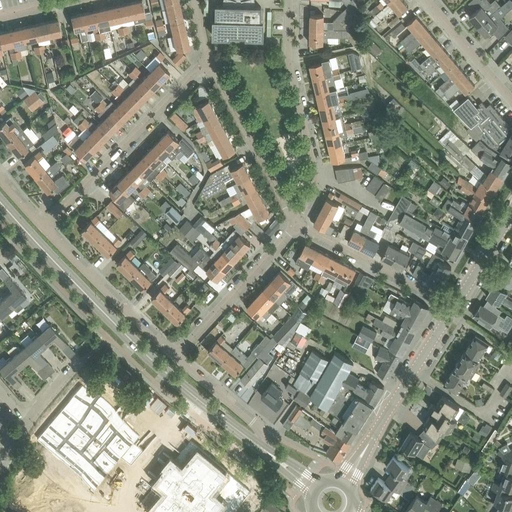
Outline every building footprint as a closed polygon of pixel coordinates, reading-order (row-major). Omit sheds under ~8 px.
[(139,0),(130,2),(133,17),(135,24),(145,22),(145,21),(151,19),(150,12),(145,13),(141,0),(139,0)] [(164,0),(167,8),(180,5),(178,0),(164,0)] [(214,20),(214,36),(230,37),(230,34),(247,34),(247,37),(263,37),(263,21),(261,21),(261,7),(256,6),(254,0),(224,0),(223,6),(217,5),(217,7),(211,7),(211,20),(214,20)] [(351,0),(347,6),(348,6),(355,13),(361,8),(354,0),(351,0)] [(389,3),(385,7),(376,14),(380,19),(393,8),(399,15),(409,7),(402,0),(393,0),(389,3)] [(469,16),(477,25),(490,15),(479,2),(481,0),(471,0),(469,2),(476,11),(469,16)] [(507,0),(500,6),(505,13),(511,6),(511,0),(507,0)] [(118,5),(121,19),(133,17),(130,2),(118,5)] [(375,15),(376,14),(385,7),(381,2),(370,10),(375,15)] [(109,22),(121,19),(118,5),(106,8),(109,22)] [(183,19),(180,5),(167,8),(170,22),(183,19)] [(359,17),(355,13),(348,6),(336,19),(343,26),(350,18),(354,22),(359,17)] [(94,10),(101,39),(106,38),(104,30),(106,30),(104,23),(109,22),(106,8),(94,10)] [(97,45),(102,44),(101,39),(94,10),(82,13),(86,28),(92,26),(94,33),(96,40),(97,45)] [(74,30),(78,29),(81,41),(88,40),(85,28),(86,28),(82,13),(70,16),(74,30)] [(310,29),(324,29),(324,21),(324,15),(311,14),(310,29)] [(391,27),(400,20),(401,19),(397,15),(387,23),(391,27)] [(490,15),(477,25),(486,35),(492,30),(499,38),(508,28),(499,17),(495,20),(490,15)] [(405,46),(408,43),(427,28),(416,16),(407,24),(413,30),(401,40),(405,46)] [(61,33),(60,28),(58,19),(46,21),(49,36),(61,33)] [(183,19),(170,22),(173,36),(186,33),(183,19)] [(347,29),(343,26),(336,19),(333,21),(333,29),(346,29),(347,29)] [(46,21),(34,24),(37,38),(49,36),(46,21)] [(396,35),(406,26),(402,22),(392,31),(396,35)] [(34,24),(22,27),(25,41),(37,38),(34,24)] [(164,29),(163,24),(156,26),(158,36),(165,34),(164,29)] [(17,58),(22,57),(20,50),(22,49),(20,42),(25,41),(22,27),(10,30),(13,44),(18,63),(17,58)] [(421,40),(427,47),(436,39),(427,28),(408,43),(412,48),(417,44),(416,44),(421,40)] [(328,37),(349,37),(346,29),(333,29),(324,29),(310,29),(310,43),(324,43),(324,42),(328,41),(328,37)] [(18,63),(13,44),(10,30),(0,32),(0,39),(2,47),(8,45),(13,65),(18,64),(18,63)] [(186,33),(173,36),(176,50),(189,47),(186,33)] [(415,68),(420,73),(437,58),(437,59),(446,51),(436,39),(427,47),(432,53),(415,68)] [(374,42),(368,48),(374,54),(380,48),(374,42)] [(147,54),(141,48),(135,54),(141,60),(147,54)] [(156,56),(160,60),(164,56),(159,51),(155,55),(156,56)] [(172,60),(177,65),(186,56),(181,51),(172,60)] [(446,70),(455,62),(446,51),(437,59),(437,58),(420,73),(425,77),(429,73),(429,74),(441,64),(446,70)] [(353,52),(348,53),(352,70),(363,67),(360,55),(353,52)] [(169,73),(159,62),(160,60),(156,56),(145,66),(150,71),(161,81),(169,73)] [(310,65),(313,76),(313,78),(340,73),(338,67),(332,68),(330,57),(322,59),(323,62),(322,62),(320,62),(310,65)] [(446,70),(441,74),(446,80),(439,86),(440,86),(436,90),(441,95),(445,91),(447,89),(451,85),(456,81),(456,82),(465,73),(455,62),(446,70)] [(135,66),(131,69),(137,74),(140,71),(135,66)] [(127,73),(137,83),(133,88),(144,98),(152,90),(142,79),(131,69),(127,73)] [(52,71),(49,72),(46,73),(49,83),(55,81),(52,71)] [(150,71),(145,76),(142,79),(152,90),(161,81),(150,71)] [(317,92),(330,89),(337,88),(335,79),(341,77),(340,73),(313,78),(317,92)] [(445,91),(441,95),(446,99),(449,97),(449,98),(461,87),(466,93),(467,91),(475,85),(465,73),(456,82),(456,81),(451,85),(447,89),(445,91)] [(120,92),(124,96),(135,107),(144,98),(133,88),(128,83),(123,88),(114,79),(110,83),(114,87),(120,92)] [(75,89),(70,83),(65,88),(71,94),(75,89)] [(23,97),(28,93),(23,86),(22,86),(17,90),(23,97)] [(120,92),(114,87),(110,91),(116,96),(120,92)] [(350,93),(345,94),(339,96),(337,88),(330,89),(317,92),(320,106),(333,103),(346,100),(351,98),(350,93)] [(34,90),(26,96),(35,108),(43,102),(34,90)] [(37,94),(43,101),(46,98),(41,91),(37,94)] [(124,96),(116,105),(127,116),(135,107),(124,96)] [(469,96),(456,107),(454,109),(471,125),(482,137),(490,145),(505,155),(511,158),(511,128),(490,103),(486,106),(482,101),(478,104),(479,106),(478,107),(469,96)] [(386,105),(393,112),(401,104),(393,97),(386,105)] [(204,118),(215,111),(209,99),(197,106),(192,109),(199,121),(204,119),(204,118)] [(101,100),(97,104),(103,109),(107,114),(118,124),(127,116),(116,105),(111,100),(107,104),(106,105),(101,100)] [(320,106),(323,119),(336,116),(333,103),(320,106)] [(118,124),(107,114),(103,109),(97,104),(93,108),(98,113),(96,114),(102,120),(99,122),(110,133),(118,124)] [(168,117),(182,131),(189,125),(174,110),(168,117)] [(215,111),(204,118),(204,119),(207,124),(201,128),(202,130),(196,133),(198,138),(204,135),(204,134),(222,124),(215,111)] [(0,123),(0,133),(7,142),(16,134),(22,130),(10,115),(0,123)] [(363,119),(351,122),(346,123),(343,115),(336,116),(323,119),(326,133),(352,127),(365,124),(363,119)] [(101,142),(90,131),(86,126),(81,122),(76,117),(73,120),(77,125),(82,130),(77,135),(76,134),(93,150),(101,142)] [(89,122),(85,118),(81,122),(86,126),(90,131),(101,142),(110,133),(99,122),(96,126),(91,121),(89,122)] [(46,139),(52,134),(57,130),(56,122),(41,134),(46,139)] [(28,124),(22,128),(32,141),(38,136),(28,124)] [(204,135),(198,138),(201,142),(207,139),(208,141),(215,137),(218,143),(229,137),(222,124),(204,134),(204,135)] [(482,137),(471,125),(466,130),(478,142),(471,148),(485,161),(493,167),(492,169),(503,176),(511,162),(511,161),(503,156),(488,146),(481,140),(480,139),(482,137)] [(326,133),(329,147),(343,144),(341,137),(348,135),(348,133),(354,132),(352,127),(326,133)] [(391,127),(384,134),(389,138),(395,131),(391,127)] [(33,143),(29,139),(22,130),(16,134),(7,142),(18,156),(33,143)] [(176,154),(181,150),(188,156),(195,150),(182,138),(180,141),(169,130),(160,139),(176,154)] [(52,134),(46,139),(40,144),(46,152),(58,142),(52,134)] [(93,150),(76,134),(68,143),(84,159),(93,150)] [(224,156),(227,154),(236,149),(229,137),(218,143),(224,156)] [(495,189),(503,176),(492,169),(488,174),(466,152),(471,148),(459,137),(454,142),(451,140),(445,146),(482,181),(495,189)] [(160,139),(152,147),(163,158),(167,154),(172,160),(177,155),(176,154),(160,139)] [(346,158),(343,144),(329,147),(333,161),(346,158)] [(71,156),(69,154),(72,151),(67,146),(63,149),(65,152),(68,154),(71,156)] [(159,172),(159,171),(164,176),(168,173),(163,168),(168,163),(162,158),(163,158),(152,147),(144,156),(154,166),(154,167),(159,172)] [(24,163),(35,177),(45,169),(38,160),(43,156),(39,151),(24,163)] [(65,163),(72,157),(71,156),(68,154),(66,153),(61,157),(65,163)] [(144,156),(135,165),(146,175),(154,167),(154,166),(144,156)] [(211,171),(223,164),(220,158),(218,159),(212,162),(211,160),(210,160),(206,162),(211,171)] [(57,160),(45,169),(35,177),(47,191),(53,187),(57,192),(69,182),(63,174),(52,177),(49,174),(61,166),(57,160)] [(368,167),(378,174),(382,168),(372,161),(368,167)] [(238,181),(250,174),(243,162),(232,169),(229,164),(211,174),(202,190),(207,198),(228,187),(224,180),(235,174),(238,181)] [(142,189),(147,194),(151,190),(146,185),(151,180),(146,175),(135,165),(127,173),(137,184),(142,189)] [(338,182),(363,177),(361,166),(336,169),(338,182)] [(159,171),(159,172),(155,175),(160,180),(164,176),(159,171)] [(200,178),(194,172),(188,178),(194,184),(200,178)] [(127,173),(118,182),(129,192),(137,184),(127,173)] [(245,194),(245,193),(256,187),(250,174),(238,181),(233,184),(238,192),(230,196),(230,195),(219,201),(222,206),(232,201),(239,197),(245,194)] [(376,195),(385,182),(374,175),(365,187),(376,195)] [(459,176),(458,181),(463,184),(490,199),(495,189),(482,181),(478,187),(459,176)] [(429,188),(435,192),(441,184),(434,180),(429,188)] [(129,192),(118,182),(110,191),(120,201),(129,192)] [(463,184),(459,189),(471,196),(471,195),(473,196),(470,201),(484,209),(490,199),(463,184)] [(191,192),(186,187),(182,192),(187,197),(191,192)] [(256,187),(245,193),(245,194),(251,205),(263,199),(256,187)] [(144,198),(147,194),(142,189),(138,192),(144,198)] [(330,192),(321,210),(332,216),(339,203),(332,200),(335,194),(330,192)] [(402,194),(394,210),(403,215),(400,221),(439,243),(436,249),(448,255),(449,254),(456,258),(463,247),(433,230),(434,228),(431,226),(432,223),(413,212),(407,209),(411,201),(402,194)] [(232,201),(235,205),(241,202),(239,197),(232,201)] [(351,198),(345,207),(348,209),(347,211),(355,216),(362,204),(351,198)] [(241,212),(235,215),(239,219),(248,227),(254,221),(270,212),(263,199),(251,205),(252,206),(241,212)] [(468,237),(477,221),(451,204),(452,202),(448,199),(443,206),(461,219),(455,229),(468,237)] [(454,199),(452,202),(451,204),(477,221),(483,211),(469,203),(469,204),(462,200),(460,203),(454,199)] [(118,218),(119,217),(123,212),(111,200),(106,206),(118,218)] [(407,209),(413,212),(417,205),(411,201),(407,209)] [(182,214),(180,212),(172,205),(166,211),(165,212),(177,223),(183,215),(182,214)] [(337,235),(339,230),(334,228),(335,225),(329,222),(332,216),(321,210),(314,223),(326,229),(337,235)] [(370,229),(375,220),(378,214),(371,210),(360,231),(354,229),(348,241),(361,247),(370,229)] [(383,223),(385,219),(379,215),(380,215),(378,214),(375,220),(383,223)] [(95,242),(104,233),(109,228),(100,220),(101,220),(96,215),(83,230),(95,242)] [(203,233),(207,228),(203,224),(206,220),(201,216),(193,224),(198,228),(197,228),(201,232),(203,233)] [(353,220),(346,217),(343,222),(350,226),(353,220)] [(194,232),(197,228),(198,228),(194,224),(193,224),(187,219),(179,228),(188,236),(193,231),(194,232)] [(248,227),(239,219),(234,224),(243,233),(248,227)] [(388,220),(380,234),(382,235),(386,238),(391,228),(394,223),(388,220)] [(433,222),(432,223),(431,226),(434,228),(433,230),(463,247),(468,237),(455,229),(454,228),(443,222),(441,226),(433,222)] [(350,226),(345,223),(341,231),(339,234),(345,237),(350,226)] [(391,228),(398,232),(400,227),(394,223),(391,228)] [(275,231),(270,226),(266,231),(271,236),(275,231)] [(392,241),(398,232),(391,228),(386,238),(392,241)] [(137,233),(143,239),(147,234),(142,229),(137,233)] [(378,241),(382,235),(380,234),(370,229),(361,247),(374,254),(380,242),(378,241)] [(234,230),(227,238),(243,253),(251,244),(240,234),(239,234),(234,230)] [(117,237),(112,242),(104,233),(95,242),(108,255),(122,241),(117,237)] [(243,253),(227,238),(223,242),(223,241),(221,243),(216,238),(213,242),(234,261),(243,253)] [(415,253),(419,244),(413,241),(409,250),(415,253)] [(214,251),(210,255),(226,270),(234,261),(213,242),(209,246),(214,251)] [(170,251),(189,267),(196,259),(178,243),(170,251)] [(308,269),(312,261),(318,249),(306,243),(297,260),(296,262),(308,269)] [(392,263),(399,249),(388,243),(381,258),(392,263)] [(426,248),(419,244),(415,253),(414,255),(421,258),(426,248)] [(331,256),(318,249),(312,261),(325,268),(331,256)] [(403,269),(407,260),(410,254),(399,249),(392,263),(403,269)] [(6,255),(11,259),(16,255),(11,250),(6,255)] [(117,263),(130,276),(139,267),(130,259),(135,254),(131,250),(117,263)] [(444,258),(436,253),(434,252),(431,257),(438,261),(433,270),(445,277),(451,267),(443,262),(444,258)] [(199,262),(207,270),(210,273),(218,280),(226,270),(210,255),(207,253),(199,262)] [(335,279),(337,274),(343,262),(331,256),(325,268),(331,271),(328,276),(335,279)] [(179,261),(168,272),(174,278),(185,266),(179,261)] [(347,285),(349,280),(350,280),(356,268),(343,262),(337,274),(335,279),(347,285)] [(171,269),(166,263),(159,270),(164,276),(171,269)] [(418,264),(413,274),(427,281),(428,281),(440,288),(445,277),(433,270),(430,275),(421,270),(423,267),(418,264)] [(498,278),(506,284),(511,287),(511,268),(506,265),(504,268),(503,268),(502,270),(502,271),(498,278)] [(143,289),(150,282),(157,275),(152,270),(147,275),(141,269),(139,267),(130,276),(143,289)] [(287,271),(292,276),(296,272),(290,267),(287,271)] [(189,270),(187,272),(193,278),(195,275),(189,270)] [(179,283),(186,275),(182,271),(175,279),(179,283)] [(288,295),(289,295),(298,285),(292,279),(291,281),(280,271),(272,280),(288,294),(288,295)] [(318,280),(322,274),(316,271),(313,278),(318,280)] [(367,275),(360,271),(355,281),(358,283),(362,285),(367,275)] [(12,290),(4,296),(17,311),(22,307),(18,302),(26,295),(8,275),(3,280),(12,290)] [(264,288),(274,298),(280,303),(288,295),(288,294),(272,280),(264,288)] [(152,297),(165,310),(174,301),(165,292),(170,288),(166,283),(152,297)] [(206,291),(210,287),(205,283),(202,286),(206,291)] [(362,285),(358,283),(354,290),(361,294),(365,286),(362,285)] [(502,301),(511,307),(511,297),(506,294),(508,292),(495,283),(487,295),(495,301),(500,304),(502,301)] [(322,287),(319,293),(325,296),(326,294),(328,290),(325,288),(322,287)] [(264,288),(256,297),(272,312),(279,304),(274,299),(274,298),(264,288)] [(334,301),(335,302),(342,306),(349,292),(341,288),(334,301)] [(391,293),(388,299),(395,303),(422,319),(429,307),(415,299),(412,304),(391,293)] [(288,295),(284,299),(290,304),(293,300),(288,295)] [(0,316),(0,317),(12,306),(17,312),(17,311),(4,296),(0,300),(0,316)] [(258,316),(261,313),(267,318),(272,312),(256,297),(247,307),(258,316)] [(303,309),(307,304),(302,300),(298,304),(299,305),(303,309)] [(191,308),(187,304),(182,309),(174,301),(165,310),(177,323),(191,308)] [(490,326),(491,325),(499,330),(500,327),(507,332),(511,324),(511,317),(507,314),(504,318),(499,314),(501,310),(496,307),(497,306),(488,301),(485,306),(481,304),(474,315),(482,321),(490,326)] [(395,303),(392,309),(391,309),(389,313),(404,321),(403,323),(416,330),(422,319),(395,303)] [(307,312),(303,309),(299,305),(292,315),(300,322),(307,312)] [(226,316),(231,320),(235,315),(231,311),(226,316)] [(292,315),(284,324),(293,333),(296,329),(295,329),(300,322),(292,315)] [(399,330),(383,321),(376,317),(373,322),(380,325),(409,342),(416,330),(403,323),(399,330)] [(37,334),(46,344),(53,338),(62,348),(67,344),(50,324),(37,334)] [(289,340),(293,333),(284,324),(274,334),(273,336),(282,345),(283,344),(285,346),(286,345),(289,340)] [(357,334),(371,342),(377,332),(363,324),(357,334)] [(409,342),(380,325),(377,330),(393,340),(389,347),(394,349),(403,354),(409,342)] [(308,337),(297,330),(296,329),(293,333),(289,340),(291,341),(302,347),(308,337)] [(25,345),(42,366),(47,362),(38,351),(46,344),(37,334),(25,345)] [(222,362),(230,352),(221,344),(226,339),(221,335),(208,350),(222,362)] [(372,342),(371,342),(363,337),(358,335),(355,341),(369,348),(372,342)] [(465,351),(478,360),(489,343),(476,335),(465,351)] [(255,362),(249,370),(251,372),(244,380),(250,386),(256,378),(268,364),(267,363),(274,356),(269,351),(278,341),(274,337),(256,356),(259,358),(259,359),(255,362)] [(251,352),(256,356),(263,347),(259,344),(251,352)] [(377,372),(380,374),(389,379),(402,355),(381,344),(375,357),(383,361),(377,372)] [(25,345),(20,349),(18,346),(13,345),(7,350),(21,366),(28,360),(37,370),(42,366),(25,345)] [(237,347),(235,346),(230,352),(222,362),(236,373),(249,358),(237,347)] [(497,359),(502,353),(496,349),(491,355),(497,359)] [(21,366),(7,350),(12,356),(0,366),(0,368),(16,388),(22,383),(13,373),(21,366)] [(374,404),(340,384),(348,371),(349,371),(354,362),(353,361),(335,351),(333,355),(331,360),(313,350),(300,372),(293,384),(299,389),(310,397),(327,409),(334,415),(340,418),(345,422),(358,430),(358,429),(367,416),(374,404)] [(482,362),(478,360),(465,351),(454,368),(468,376),(471,378),(482,362)] [(116,371),(121,365),(113,358),(108,364),(116,371)] [(454,368),(444,384),(457,393),(468,376),(454,368)] [(348,372),(349,371),(348,371),(340,384),(374,404),(375,403),(384,386),(373,380),(368,389),(357,383),(360,378),(348,372)] [(277,408),(283,400),(284,398),(279,394),(282,390),(272,382),(262,395),(277,408)] [(299,389),(293,384),(292,385),(289,382),(285,387),(293,393),(290,396),(293,398),(299,389)] [(299,389),(293,398),(304,406),(310,397),(299,389)] [(427,427),(439,439),(447,427),(451,429),(457,419),(453,416),(460,406),(443,395),(436,405),(432,403),(429,407),(437,413),(434,418),(430,415),(424,424),(427,427)] [(141,434),(99,399),(56,450),(98,485),(141,434)] [(302,409),(296,405),(288,417),(294,421),(302,409)] [(464,413),(466,411),(464,409),(457,419),(458,419),(464,423),(469,416),(464,413)] [(339,426),(335,432),(338,433),(351,441),(358,430),(345,422),(340,418),(334,415),(331,421),(339,426)] [(318,421),(315,426),(320,429),(323,425),(318,421)] [(486,436),(490,429),(485,426),(484,425),(480,432),(486,436)] [(321,432),(326,435),(323,439),(331,444),(327,452),(340,461),(346,451),(352,442),(351,441),(338,433),(335,432),(326,426),(321,432)] [(427,427),(419,436),(411,431),(402,444),(411,450),(415,452),(423,458),(431,446),(433,447),(440,440),(439,439),(427,427)] [(472,438),(480,443),(484,436),(476,432),(472,438)] [(465,445),(462,451),(467,454),(470,449),(465,445)] [(183,470),(173,461),(158,479),(168,487),(156,501),(161,506),(159,508),(163,511),(192,511),(195,510),(197,511),(210,511),(220,501),(210,492),(225,474),(220,470),(203,456),(198,452),(183,470)] [(504,472),(500,483),(507,486),(511,487),(511,474),(511,473),(511,458),(505,452),(504,452),(503,456),(498,469),(504,472)] [(396,473),(392,478),(407,489),(413,492),(417,487),(408,481),(408,480),(407,479),(409,476),(405,473),(410,467),(402,461),(394,455),(386,466),(396,473)] [(472,463),(463,459),(459,468),(469,472),(472,463)] [(478,466),(473,472),(479,477),(484,471),(478,466)] [(23,508),(37,482),(22,474),(12,491),(21,496),(16,505),(17,506),(23,508)] [(404,487),(407,489),(392,478),(388,484),(379,477),(371,487),(387,499),(392,492),(397,496),(404,487)] [(466,480),(462,486),(467,489),(471,484),(466,480)] [(511,494),(505,492),(507,486),(500,483),(494,481),(492,487),(498,490),(494,502),(501,504),(507,506),(511,508),(511,494)] [(37,482),(23,508),(28,511),(29,511),(34,503),(42,508),(52,490),(37,482)] [(59,511),(67,498),(52,490),(42,508),(49,511),(59,511)] [(419,511),(423,507),(428,511),(436,500),(430,496),(427,501),(416,494),(411,501),(406,510),(408,511),(419,511)] [(78,511),(82,507),(67,498),(59,511),(78,511)] [(442,511),(439,510),(443,504),(436,500),(428,511),(429,511),(442,511)] [(283,511),(282,511),(278,510),(279,509),(268,502),(263,510),(266,511),(283,511)]
